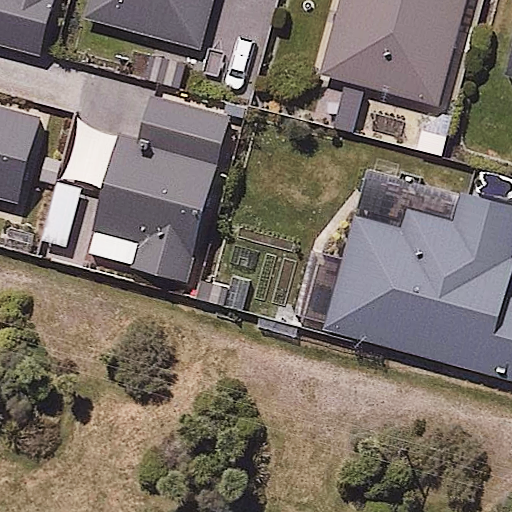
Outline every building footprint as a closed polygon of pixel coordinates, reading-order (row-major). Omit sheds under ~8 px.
[(54,0),(0,0),(0,51),(39,61),(54,0)] [(91,0),(85,22),(199,57),(216,0),(227,0),(232,1),(231,0),(91,0)] [(345,0),(326,80),(442,108),(467,0),(345,0)] [(121,163),(97,242),(141,256),(143,275),(157,289),(173,293),(189,287),(200,271),(245,127),(168,103),(146,171),(121,163)] [(50,125),(0,113),(0,206),(29,213),(50,125)] [(413,237),(361,224),(331,339),(511,385),(511,210),(464,198),(459,217),(421,208),(413,237)]
